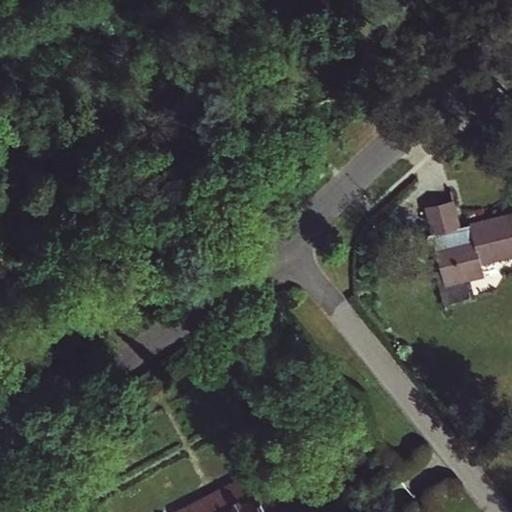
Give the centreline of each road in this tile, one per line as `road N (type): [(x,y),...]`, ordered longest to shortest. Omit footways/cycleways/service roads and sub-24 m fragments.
road 1 (residential): [(287,239),(494,511)]
road 2 (residential): [(0,418),(287,239)]
road 3 (residential): [(287,239),(434,102),(511,50)]
